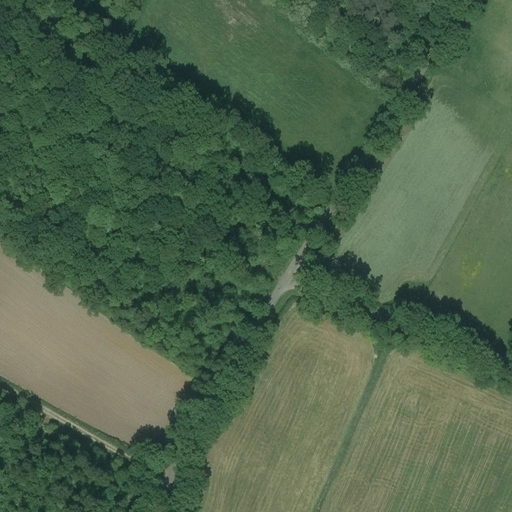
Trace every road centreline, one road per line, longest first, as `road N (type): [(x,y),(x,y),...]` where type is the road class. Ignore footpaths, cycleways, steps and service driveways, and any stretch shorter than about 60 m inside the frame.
road 1 (unclassified): [(287,277),(466,0)]
road 2 (unclassified): [(150,511),(203,405),(287,277)]
road 3 (unclassified): [(287,277),(511,372)]
road 4 (track): [(167,481),(0,385)]
